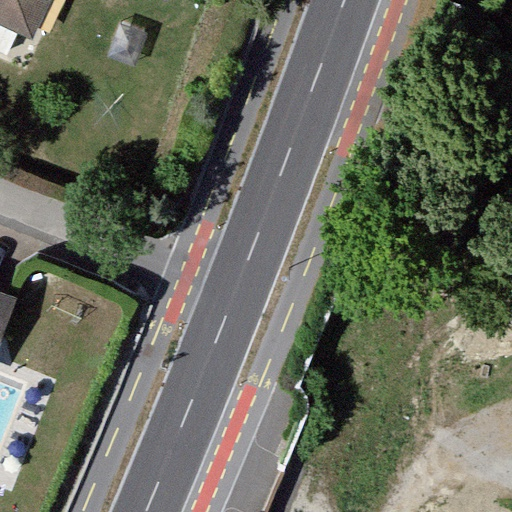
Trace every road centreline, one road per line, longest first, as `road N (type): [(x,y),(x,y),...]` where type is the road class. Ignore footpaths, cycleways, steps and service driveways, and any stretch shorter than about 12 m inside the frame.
road 1 (primary): [(234,292),(345,0)]
road 2 (residential): [(0,201),(234,292)]
road 3 (primary): [(145,511),(234,292)]
